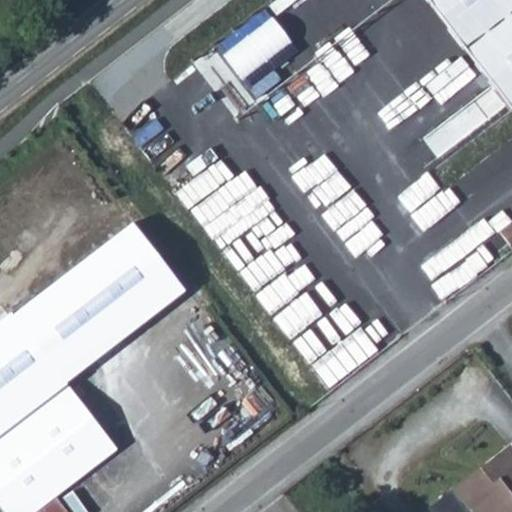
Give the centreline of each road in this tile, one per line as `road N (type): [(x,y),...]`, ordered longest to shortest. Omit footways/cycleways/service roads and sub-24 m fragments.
road 1 (unclassified): [(222,511),(511,287)]
road 2 (secondary): [(125,0),(0,98)]
